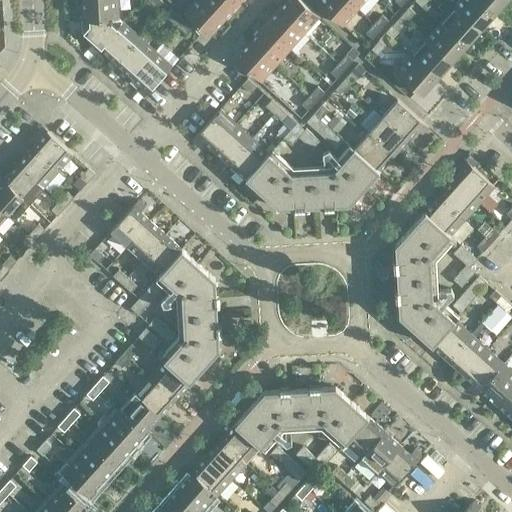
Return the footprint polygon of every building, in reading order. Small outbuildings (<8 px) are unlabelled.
[(117,0),(82,0),(84,21),(89,20),(119,18),(117,0)] [(151,14),(162,1),(160,0),(147,0),(142,6),(151,14)] [(224,19),(203,0),(194,0),(183,12),(209,35),(224,19)] [(239,3),(235,0),(203,0),(224,19),(239,3)] [(319,16),(301,0),(287,0),(279,9),(304,33),(319,16)] [(357,8),(347,0),(317,0),(316,2),(342,25),(357,8)] [(364,0),(347,0),(357,8),(364,0)] [(495,14),(479,0),(460,0),(454,7),(480,30),(495,14)] [(506,0),(479,0),(495,14),(506,0)] [(415,13),(409,7),(400,16),(407,22),(415,13)] [(480,30),(454,7),(440,23),(466,46),(480,30)] [(304,33),(279,9),(264,26),(290,49),(304,33)] [(186,35),(192,28),(174,12),(168,19),(186,35)] [(380,30),(388,20),(382,15),(374,24),(380,30)] [(399,30),(407,22),(400,16),(393,24),(399,30)] [(89,20),(89,25),(83,32),(94,42),(88,49),(95,55),(101,49),(100,48),(123,22),(119,18),(89,20)] [(100,48),(101,49),(116,62),(139,36),(123,22),(100,48)] [(466,46),(440,23),(426,39),(451,62),(466,46)] [(380,30),(374,24),(366,33),(372,39),(380,30)] [(290,49),(264,26),(250,42),(276,65),(290,49)] [(139,36),(116,62),(132,77),(156,51),(139,36)] [(451,62),(426,39),(411,55),(437,78),(451,62)] [(379,40),(371,49),(378,55),(386,45),(379,40)] [(276,65),(250,42),(235,58),(261,81),(276,65)] [(156,51),(132,77),(142,85),(137,90),(144,97),(172,66),(156,51)] [(345,69),(353,60),(347,54),(338,63),(345,69)] [(437,78),(411,55),(396,72),(422,95),(437,78)] [(345,69),(338,63),(330,72),(337,78),(345,69)] [(357,77),(351,71),(342,80),(349,86),(357,77)] [(251,93),(257,86),(248,78),(242,84),(251,93)] [(349,86),(342,80),(335,89),(341,95),(349,86)] [(316,101),(324,92),(318,86),(310,95),(316,101)] [(316,101),(310,95),(301,104),(308,110),(316,101)] [(280,107),(271,99),(266,105),(275,113),(280,107)] [(397,99),(382,116),(408,139),(417,129),(422,134),(428,127),(397,99)] [(329,109),(322,103),(313,113),(320,119),(329,109)] [(296,122),(280,107),(275,113),(291,128),(291,127),(296,122)] [(220,108),(192,140),(199,146),(204,141),(214,149),(237,123),(220,108)] [(313,126),(320,119),(313,113),(307,121),(313,126)] [(382,116),(368,132),(394,155),(408,139),(382,116)] [(318,131),(325,123),(320,119),(313,126),(318,131)] [(300,135),(305,130),(296,122),(291,127),(300,135)] [(237,123),(214,149),(230,164),(253,138),(237,123)] [(323,135),(330,127),(325,123),(318,131),(323,135)] [(300,135),(291,127),(291,128),(287,132),(295,140),(299,136),(300,135)] [(328,139),(335,132),(330,127),(323,135),(328,139)] [(304,141),(311,132),(306,128),(305,130),(300,135),(299,136),(304,141)] [(73,154),(47,131),(32,147),(58,170),(73,154)] [(295,140),(287,132),(283,137),(291,145),(295,140)] [(309,145),(316,137),(311,132),(304,141),(309,145)] [(333,144),(340,136),(335,132),(328,139),(333,144)] [(368,132),(353,148),(379,171),(394,155),(368,132)] [(346,142),(340,136),(333,144),(339,150),(346,142)] [(321,141),(316,137),(309,145),(313,150),(321,141)] [(253,138),(230,164),(246,178),(269,152),(253,138)] [(58,170),(32,147),(18,163),(44,187),(58,170)] [(291,173),(269,152),(246,178),(279,208),(350,204),(379,171),(353,148),(333,170),(291,173)] [(494,186),(463,158),(457,165),(462,170),(453,179),(479,202),(494,186)] [(44,187),(18,163),(3,180),(29,203),(44,187)] [(95,173),(88,168),(80,177),(87,183),(95,173)] [(479,202),(453,179),(439,195),(465,218),(479,202)] [(29,203),(3,180),(0,183),(0,205),(15,219),(29,203)] [(66,206),(74,197),(67,191),(59,200),(66,206)] [(465,218),(439,195),(425,211),(450,234),(465,218)] [(138,199),(110,231),(127,246),(150,220),(140,211),(145,206),(138,199)] [(66,206),(59,200),(51,209),(57,215),(66,206)] [(15,219),(0,205),(0,223),(8,214),(14,219),(15,219)] [(399,315),(432,345),(455,319),(432,299),(430,257),(450,234),(425,211),(395,244),(399,315)] [(166,234),(150,220),(127,246),(143,260),(166,234)] [(37,238),(45,229),(38,223),(30,232),(37,238)] [(491,242),(499,233),(493,227),(484,236),(491,242)] [(37,238),(30,232),(22,242),(28,247),(37,238)] [(166,234),(143,260),(159,275),(182,248),(166,234)] [(483,251),(491,242),(484,236),(476,245),(483,251)] [(458,257),(466,249),(460,244),(453,252),(458,257)] [(89,254),(98,262),(104,256),(95,247),(89,254)] [(215,278),(182,248),(159,275),(181,294),(184,337),(164,359),(189,383),(219,349),(215,278)] [(463,262),(471,253),(466,249),(458,257),(463,262)] [(469,266),(477,258),(471,253),(463,262),(466,264),(469,266)] [(8,270),(16,261),(9,256),(1,264),(8,270)] [(475,271),(469,266),(466,264),(462,269),(470,276),(475,271)] [(122,283),(128,277),(119,269),(113,275),(122,283)] [(470,276),(462,269),(457,274),(466,282),(470,276)] [(466,282),(457,274),(453,279),(461,286),(466,282)] [(488,283),(478,275),(474,280),(483,288),(488,283)] [(122,283),(131,291),(137,285),(128,277),(122,283)] [(483,288),(474,280),(469,285),(478,293),(483,288)] [(130,307),(139,315),(161,290),(153,282),(138,298),(130,307)] [(478,293),(469,285),(465,289),(474,298),(478,293)] [(474,298),(465,289),(461,294),(470,303),(474,298)] [(504,297),(495,289),(489,295),(499,303),(504,297)] [(470,303),(461,294),(456,299),(465,307),(470,303)] [(511,306),(511,304),(504,297),(499,303),(508,311),(511,306)] [(465,307),(456,299),(452,304),(461,312),(465,307)] [(156,316),(148,324),(168,342),(176,334),(156,316)] [(455,319),(432,345),(448,360),(471,334),(455,319)] [(146,327),(138,336),(153,349),(161,341),(146,327)] [(471,334),(448,360),(464,374),(487,348),(471,334)] [(138,349),(132,343),(123,352),(130,358),(138,349)] [(487,348),(464,374),(473,382),(468,387),(475,394),(480,388),(503,363),(487,348)] [(130,358),(123,352),(115,361),(122,367),(130,358)] [(164,359),(149,375),(175,399),(189,383),(164,359)] [(511,370),(503,363),(480,388),(496,403),(511,385),(511,370)] [(109,381),(103,375),(95,384),(101,390),(109,381)] [(149,375),(135,391),(160,415),(175,399),(149,375)] [(101,390),(95,384),(86,393),(93,399),(101,390)] [(511,385),(496,403),(511,416),(511,385)] [(264,390),(234,424),(261,446),(281,424),(323,422),(345,442),(369,416),(335,386),(264,390)] [(135,391),(120,408),(146,431),(160,415),(135,391)] [(80,413),(74,407),(66,417),(72,422),(80,413)] [(120,408),(106,424),(132,447),(146,431),(120,408)] [(384,430),(369,416),(345,442),(361,456),(384,430)] [(72,422),(66,417),(58,426),(64,431),(72,422)] [(106,424),(91,440),(117,463),(132,447),(106,424)] [(261,446),(234,424),(220,439),(246,462),(261,446)] [(384,430),(361,456),(377,471),(400,445),(384,430)] [(246,462),(220,439),(206,455),(232,479),(246,462)] [(51,446),(45,440),(36,449),(43,455),(51,446)] [(117,463),(91,440),(77,456),(103,479),(117,463)] [(329,442),(325,447),(333,454),(337,450),(329,442)] [(275,457),(282,449),(277,445),(270,453),(275,457)] [(301,458),(308,449),(303,445),(296,453),(301,458)] [(410,453),(400,445),(377,471),(394,485),(422,454),(415,448),(410,453)] [(333,454),(325,447),(320,452),(329,459),(333,454)] [(280,462),(287,454),(282,449),(275,457),(280,462)] [(306,462),(313,454),(308,449),(301,458),(306,462)] [(329,459),(320,452),(316,457),(315,457),(318,459),(324,465),(329,459)] [(285,466),(292,458),(287,454),(280,462),(285,466)] [(311,467),(318,459),(315,457),(316,457),(313,454),(306,462),(311,467)] [(232,479),(206,455),(191,471),(217,495),(232,479)] [(31,456),(22,465),(29,471),(37,461),(31,456)] [(77,456),(62,472),(93,500),(100,493),(94,488),(103,479),(77,456)] [(290,471),(297,463),(292,458),(285,466),(290,471)] [(295,475),(302,467),(297,463),(290,471),(295,475)] [(338,465),(332,472),(340,480),(347,473),(338,465)] [(300,480),(307,471),(302,467),(295,475),(300,480)] [(217,495),(191,471),(177,487),(203,511),(217,495)] [(356,481),(347,473),(340,480),(350,488),(356,481)] [(318,481),(311,476),(303,485),(310,491),(318,481)] [(16,485),(10,479),(1,488),(8,494),(16,485)] [(284,497),(293,487),(286,481),(278,491),(284,497)] [(310,491),(303,485),(295,494),(302,500),(310,491)] [(64,486),(49,502),(60,511),(87,511),(90,509),(64,486)] [(201,511),(203,511),(177,487),(163,504),(172,511),(201,511)] [(8,494),(1,488),(0,489),(0,497),(3,500),(8,494)] [(276,505),(284,497),(278,491),(270,499),(276,505)] [(373,509),(379,502),(369,494),(364,501),(373,509)] [(473,500),(462,511),(475,511),(480,507),(473,500)] [(60,511),(49,502),(40,511),(60,511)] [(366,511),(356,502),(347,511),(366,511)]
